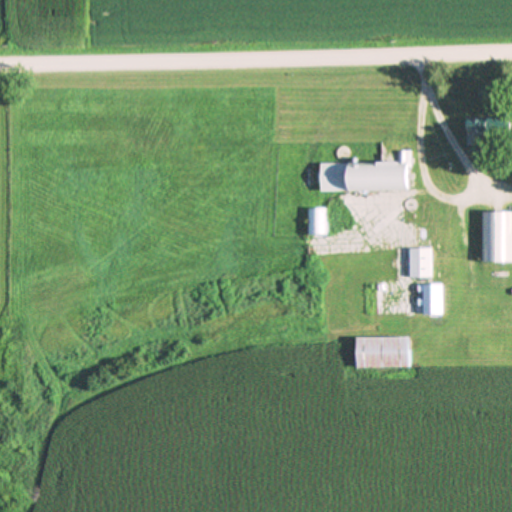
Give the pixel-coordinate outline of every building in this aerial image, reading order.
[(511,117),(471,118),(471,142),(511,142),(511,117)] [(324,190),(416,190),(416,162),(324,163),(324,190)] [(327,207),(307,207),(307,234),(327,234),(327,207)] [(511,262),(511,211),(481,211),(481,262),(511,262)] [(433,247),(411,247),(411,278),(433,278),(433,247)] [(445,284),(426,284),(426,314),(445,314),(445,284)] [(359,337),(359,367),(413,367),(413,337),(359,337)]
